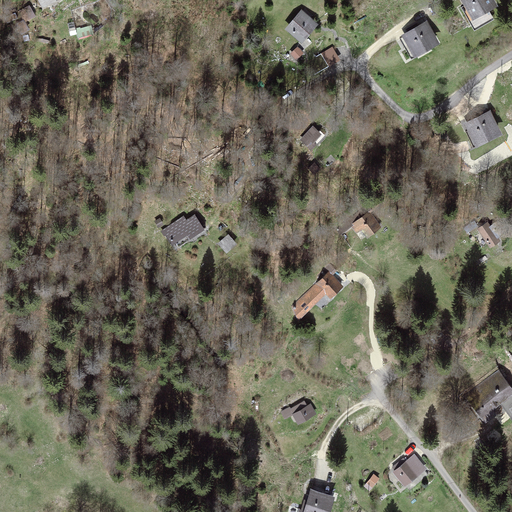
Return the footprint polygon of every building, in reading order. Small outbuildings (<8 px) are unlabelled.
[(463,8),(468,18),(493,3),(490,0),(464,0),(468,5),(463,8)] [(307,19),(310,16),(303,10),(288,27),(301,38),(313,24),(307,19)] [(435,41),(425,24),(418,28),(416,24),(407,30),(409,33),(405,35),(410,43),(405,46),(410,55),(435,41)] [(327,67),(319,54),(307,62),(315,74),(327,67)] [(497,131),(488,113),(481,117),(479,113),(470,118),(472,121),(468,123),(472,131),(467,133),(472,143),(497,131)] [(322,136),(313,127),(302,140),(311,148),(322,136)] [(367,205),(336,229),(340,233),(352,224),(357,231),(362,228),(367,235),(379,226),(369,212),(371,210),(367,205)] [(171,241),(174,239),(178,246),(204,229),(194,215),(187,220),(184,216),(162,231),(164,234),(166,232),(171,241)] [(487,223),(478,229),(489,245),(498,239),(497,237),(504,232),(497,221),(489,226),(487,223)] [(324,289),(330,296),(341,285),(331,275),(336,270),(330,264),(318,276),(321,279),(292,307),(298,318),(322,294),(320,293),(324,289)] [(500,401),(503,405),(511,398),(511,387),(500,371),(463,398),(468,404),(472,401),(486,420),(495,413),(491,408),(500,401)] [(511,398),(503,405),(511,416),(511,398)] [(310,404),(307,406),(304,401),(291,408),(282,412),(285,418),(294,413),(299,422),(312,414),(311,413),(314,411),(310,404)] [(423,468),(416,460),(410,466),(403,458),(392,467),(405,483),(423,468)] [(325,511),(330,497),(312,491),(309,502),(304,500),(302,509),(299,509),(298,511),(325,511)]
